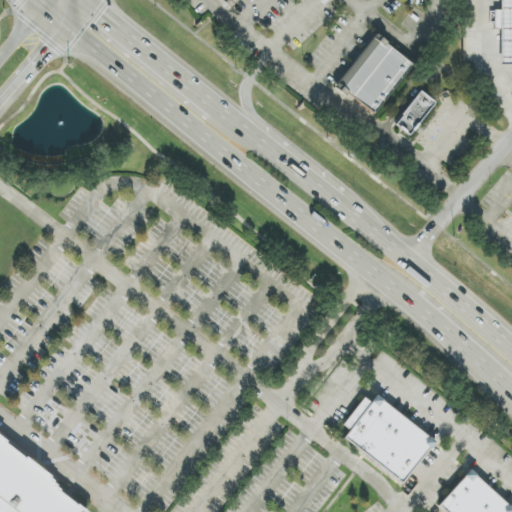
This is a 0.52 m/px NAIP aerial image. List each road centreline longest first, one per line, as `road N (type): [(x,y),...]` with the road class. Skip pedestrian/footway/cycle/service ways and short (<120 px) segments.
road 1 (primary): [(67,28),(405,300)]
road 2 (primary): [(511,349),(341,209)]
road 3 (primary): [(272,154),(173,75)]
